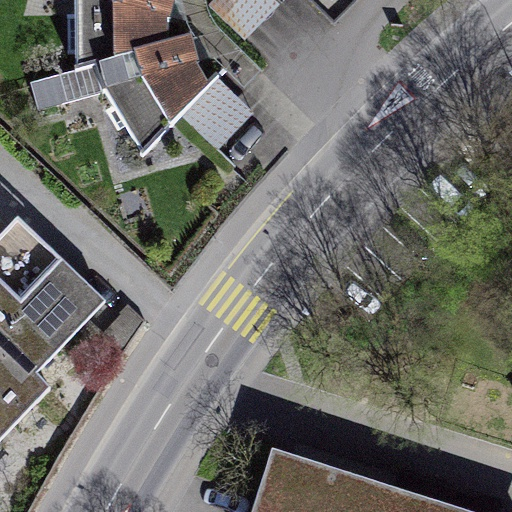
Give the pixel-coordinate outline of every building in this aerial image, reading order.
[(185,38),(182,0),(87,0),(88,73),(102,68),(185,38)] [(219,0),(211,10),(247,42),(279,6),(272,0),(219,0)] [(232,97),(185,38),(102,68),(147,156),(232,97)] [(19,225),(0,243),(0,451),(53,397),(37,381),(106,310),(19,225)] [(436,511),(274,461),(258,511),(436,511)]
